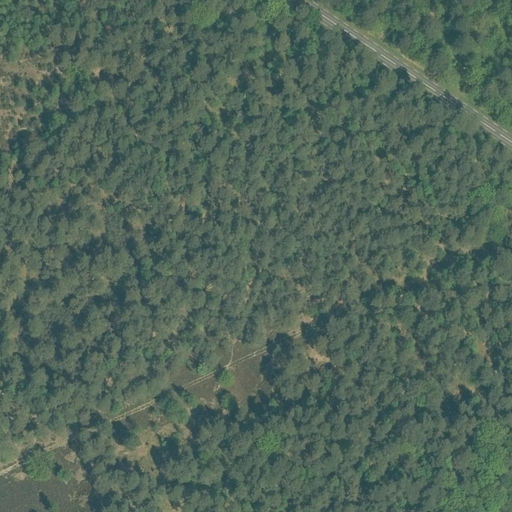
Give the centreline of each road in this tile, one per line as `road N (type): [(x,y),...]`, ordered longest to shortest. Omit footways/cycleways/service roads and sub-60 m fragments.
road 1 (unknown): [(245,511),(224,469),(219,421),(265,247),(255,200),(89,93)]
road 2 (track): [(0,475),(406,283)]
road 3 (primary): [(511,144),(297,0)]
road 4 (unknown): [(238,0),(116,85),(89,93)]
